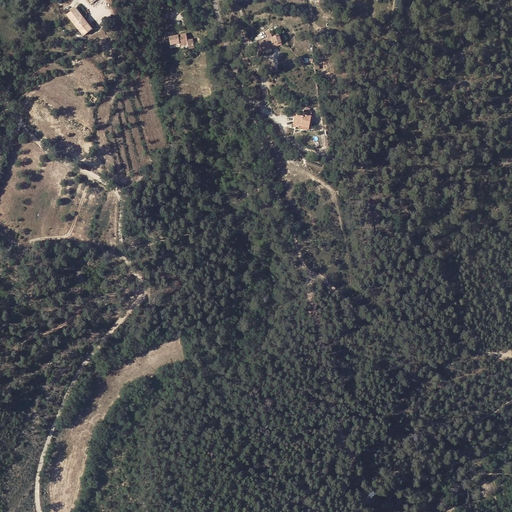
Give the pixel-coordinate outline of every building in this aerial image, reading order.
[(92,29),(75,8),(66,15),(83,35),(92,29)] [(185,33),(168,36),(170,44),(179,43),(186,41),(187,44),(188,49),(194,48),(192,38),(187,39),(185,33)] [(276,43),(281,41),(278,33),(271,35),(267,37),(258,40),(261,50),(270,46),(269,43),(275,41),(276,43)] [(309,127),(311,110),(303,109),(302,115),(296,114),(294,125),(309,127)] [(369,486),(363,490),(366,495),(372,491),(369,486)]
